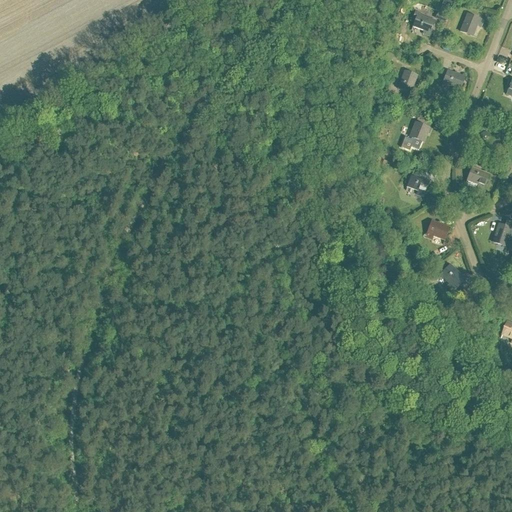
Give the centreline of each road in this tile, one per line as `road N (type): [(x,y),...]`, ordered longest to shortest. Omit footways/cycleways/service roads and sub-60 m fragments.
road 1 (track): [(197,126),(179,127),(144,173),(106,255),(62,393),(57,439),(66,511)]
road 2 (track): [(217,147),(222,183),(252,200),(260,215),(268,295),(295,356),(291,382),(311,404),(312,447),(332,462)]
road 3 (track): [(298,0),(196,127)]
road 4 (residential): [(484,70),(448,161),(445,181),(458,221)]
